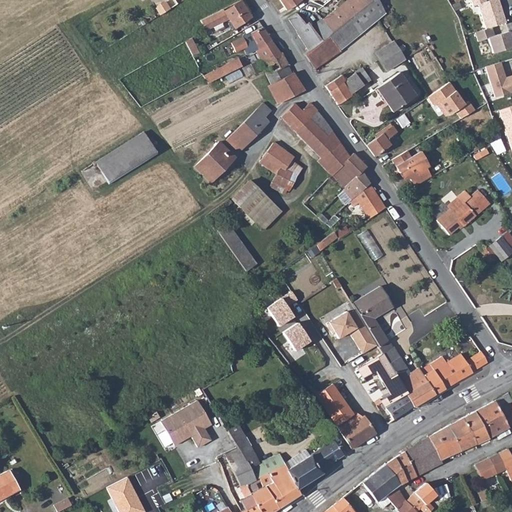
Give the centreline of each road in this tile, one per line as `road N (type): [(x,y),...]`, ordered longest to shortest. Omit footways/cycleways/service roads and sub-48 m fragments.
road 1 (unclassified): [(256,0),(506,375)]
road 2 (track): [(0,340),(221,198)]
road 3 (tertiary): [(300,511),(392,441),(506,375)]
